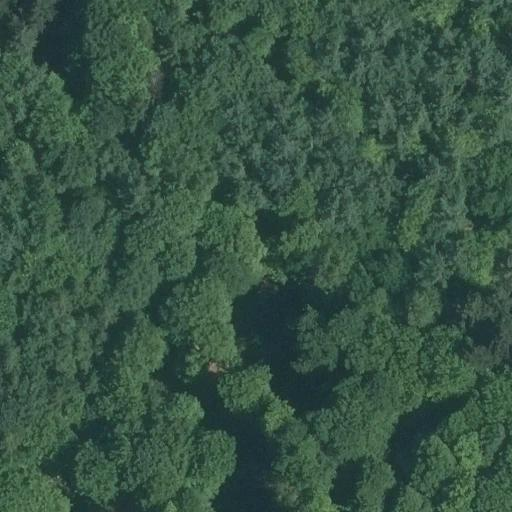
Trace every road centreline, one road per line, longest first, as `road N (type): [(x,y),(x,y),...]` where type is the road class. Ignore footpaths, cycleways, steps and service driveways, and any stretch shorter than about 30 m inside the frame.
road 1 (track): [(511,487),(7,161),(0,172)]
road 2 (track): [(7,161),(109,0)]
